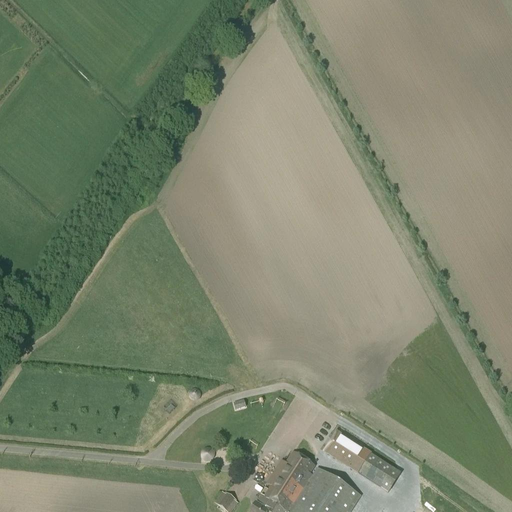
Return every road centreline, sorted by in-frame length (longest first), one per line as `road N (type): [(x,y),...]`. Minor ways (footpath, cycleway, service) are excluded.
road 1 (track): [(250,389),(197,415),(148,464),(0,449)]
road 2 (track): [(468,511),(408,460),(292,388),(250,389)]
